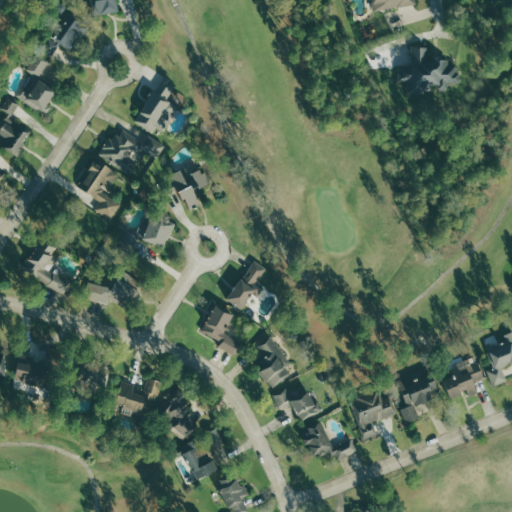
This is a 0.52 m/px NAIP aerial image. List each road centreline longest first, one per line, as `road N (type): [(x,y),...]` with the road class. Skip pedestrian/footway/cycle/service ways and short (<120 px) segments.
road 1 (residential): [(0,302),(145,342),(209,370),(249,418),(287,511)]
road 2 (residential): [(286,504),(511,415)]
road 3 (residential): [(0,240),(110,78)]
